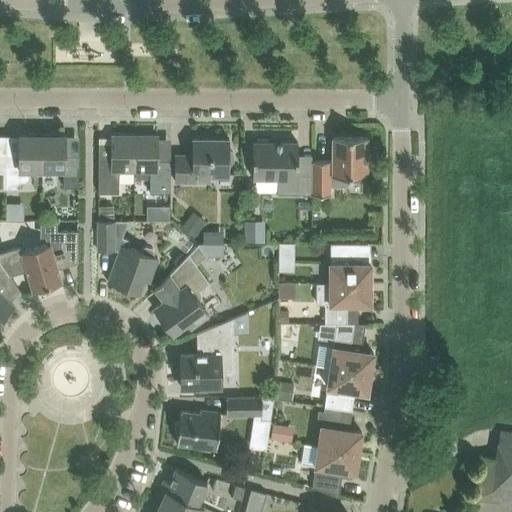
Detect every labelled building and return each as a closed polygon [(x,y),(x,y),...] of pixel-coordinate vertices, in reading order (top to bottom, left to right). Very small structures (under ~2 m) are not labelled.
[(19,155),(6,155),(6,189),(20,189),(20,181),(28,181),(28,174),(42,174),(42,135),(19,135),(19,155)] [(57,174),(57,169),(63,169),(63,185),(78,186),(78,155),(65,155),(65,135),(42,135),(42,174),(57,174)] [(98,192),(118,192),(119,170),(134,170),(134,135),(111,135),(111,159),(98,159),(98,192)] [(170,193),(170,180),(170,160),(157,160),(157,135),(134,135),(134,170),(150,170),(150,193),(170,193)] [(348,183),(348,175),(366,175),(366,136),(333,136),(332,160),(312,160),(312,194),(329,194),(329,186),(345,186),(348,183)] [(229,167),(232,163),(233,154),(229,150),(229,138),(192,138),(192,154),(174,154),(174,181),(210,181),(210,175),(229,175),(229,167)] [(311,194),(311,174),(297,174),(298,142),(268,142),(267,139),(256,139),(256,142),(252,142),(252,178),(277,178),(277,194),(311,194)] [(148,219),(169,218),(169,205),(147,205),(148,219)] [(113,209),(99,209),(99,220),(114,220),(113,209)] [(191,212),(181,227),(194,236),(205,220),(191,212)] [(148,281),(157,257),(152,255),(154,252),(153,248),(145,245),(142,248),(141,251),(127,246),(130,239),(121,236),(127,220),(114,220),(99,220),(98,220),(98,250),(114,250),(114,249),(119,251),(107,282),(139,293),(144,280),(148,281)] [(264,220),(245,220),(245,241),(264,241),(264,220)] [(166,237),(186,252),(193,242),(174,227),(166,237)] [(57,268),(78,262),(78,242),(78,230),(61,230),(61,250),(52,252),(50,243),(22,251),(20,246),(0,252),(0,261),(9,275),(26,270),(32,291),(61,282),(57,268)] [(190,327),(208,314),(198,300),(200,296),(200,292),(199,289),(209,282),(195,264),(207,255),(198,243),(154,289),(163,301),(154,308),(172,333),(187,322),(190,327)] [(330,283),(370,283),(370,263),(358,263),(358,243),(336,243),(336,263),(330,263),(330,283)] [(7,272),(0,261),(0,318),(13,304),(0,292),(0,280),(6,273),(7,272)] [(324,323),(357,323),(357,303),(370,303),(370,283),(330,283),(315,283),(316,302),(324,302),(324,323)] [(181,387),(221,386),(220,374),(230,373),(234,369),(233,325),(247,324),(247,310),(233,317),(196,333),(196,334),(200,333),(201,353),(180,354),(181,387)] [(361,350),(365,323),(357,323),(324,323),(319,323),(317,338),(334,340),(333,346),(318,344),(315,364),(330,366),(370,372),(373,352),(361,350)] [(367,392),(370,372),(330,366),(327,386),(339,388),(338,393),(354,396),(354,391),(367,392)] [(291,400),(293,382),(278,380),(275,397),(291,400)] [(354,396),(326,391),(324,406),(351,410),(354,396)] [(226,414),(260,413),(260,418),(269,418),(273,395),(260,395),(260,396),(225,397),(226,414)] [(321,425),(318,445),(358,451),(361,431),(349,429),(351,410),(324,406),(323,410),(318,409),(315,424),(321,425)] [(216,447),(220,412),(199,409),(199,412),(180,410),(179,421),(175,422),(174,429),(177,432),(176,443),(216,447)] [(291,440),(293,426),(272,423),(270,437),(291,440)] [(511,503),(511,431),(499,430),(496,456),(479,454),(474,498),(511,503)] [(315,465),(312,486),(339,493),(342,470),(355,471),(358,451),(318,445),(304,443),(301,463),(315,465)] [(164,479),(161,487),(197,503),(206,482),(194,476),(175,468),(169,481),(164,479)] [(232,496),(241,499),(244,486),(236,484),(232,496)] [(155,511),(200,511),(203,506),(197,503),(161,487),(157,494),(162,497),(155,511)] [(244,511),(260,511),(266,493),(251,488),(244,511)]
